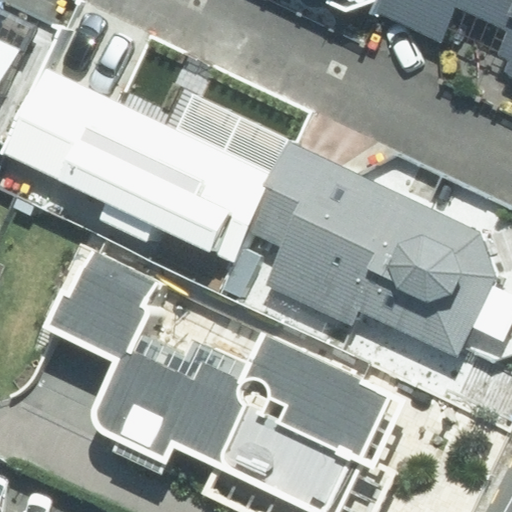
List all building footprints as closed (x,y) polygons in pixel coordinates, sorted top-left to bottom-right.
[(511,0),(388,0),(384,11),(451,43),(467,8),(511,29),(511,44),(507,56),(511,58),(511,70),(511,72),(511,0)] [(0,118),(33,53),(0,36),(0,118)] [(275,172),(59,72),(17,162),(199,247),(218,205),(252,221),(275,172)] [(492,236),(292,144),(252,230),(289,248),(271,287),(357,327),(365,309),(467,356),(506,272),(492,236)] [(169,284),(96,252),(63,327),(135,359),(169,284)] [(202,381),(141,352),(105,429),(173,460),(181,442),(332,511),(356,511),(407,404),(271,341),(252,381),(211,362),(202,381)]
